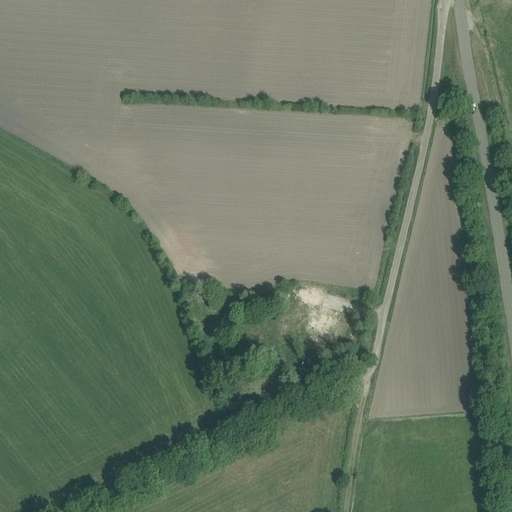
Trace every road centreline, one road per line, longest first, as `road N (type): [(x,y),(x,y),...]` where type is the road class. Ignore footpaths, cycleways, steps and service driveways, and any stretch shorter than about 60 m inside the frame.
road 1 (unclassified): [(97,511),(367,373),(428,120),(446,0)]
road 2 (unclassified): [(511,319),(459,0)]
road 3 (track): [(345,511),(374,360)]
